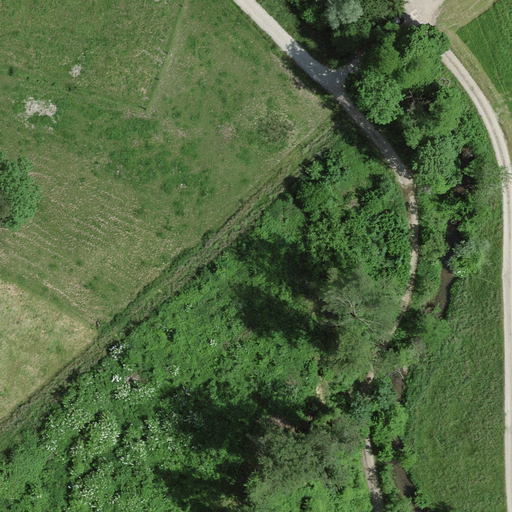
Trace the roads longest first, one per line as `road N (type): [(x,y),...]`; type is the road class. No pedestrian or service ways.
road 1 (track): [(380,511),(368,396),(402,314),(416,250),(406,174),(324,83)]
road 2 (track): [(511,409),(503,143),(479,91),(414,20)]
